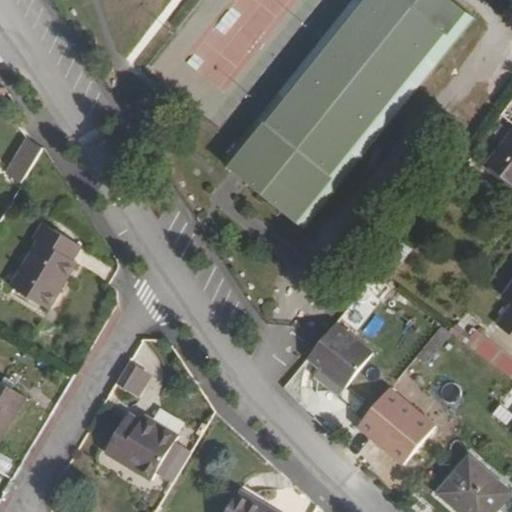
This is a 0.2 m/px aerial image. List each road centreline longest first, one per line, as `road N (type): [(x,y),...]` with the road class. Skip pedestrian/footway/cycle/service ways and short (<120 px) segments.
road 1 (residential): [(374,511),(253,399),(169,270)]
road 2 (residential): [(169,270),(2,20)]
road 3 (residential): [(32,511),(169,270)]
